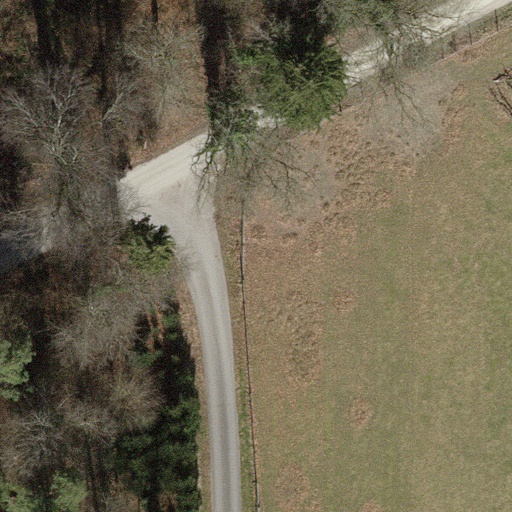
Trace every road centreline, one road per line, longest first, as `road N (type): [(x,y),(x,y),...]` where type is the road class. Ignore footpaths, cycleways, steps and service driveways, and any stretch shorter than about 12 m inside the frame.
road 1 (track): [(202,153),(511,0)]
road 2 (unclassified): [(0,258),(202,153)]
